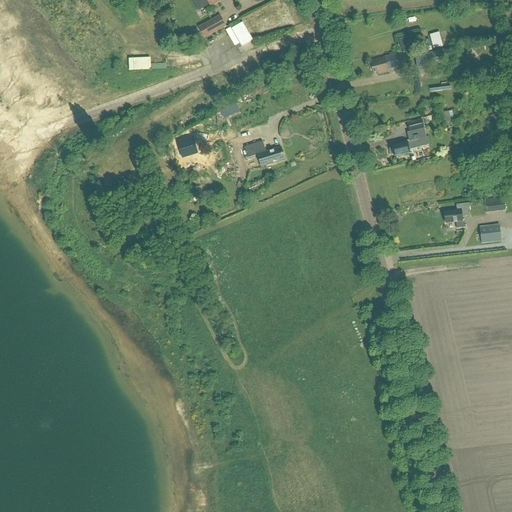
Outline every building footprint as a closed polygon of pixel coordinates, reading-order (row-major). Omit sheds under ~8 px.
[(195,24),(202,36),(224,23),(217,12),(195,24)] [(242,48),(253,41),(243,23),(232,30),(242,48)] [(223,28),(212,31),(214,37),(224,34),(223,28)] [(434,49),(443,46),(439,32),(430,35),(434,49)] [(403,52),(419,48),(415,35),(399,39),(403,52)] [(467,44),(463,47),(467,56),(472,53),(467,44)] [(440,52),(416,56),(418,68),(442,64),(440,52)] [(148,54),(125,56),(126,68),(148,67),(148,54)] [(371,62),(374,74),(377,73),(378,76),(389,73),(388,68),(391,68),(391,69),(398,67),(396,56),(385,58),(371,62)] [(224,109),(227,118),(239,113),(236,104),(224,109)] [(235,115),(225,120),(228,127),(238,123),(235,115)] [(412,131),(426,128),(424,120),(410,123),(412,131)] [(420,148),(418,140),(426,138),(424,129),(409,133),(412,142),(409,142),(409,141),(398,144),(399,145),(392,147),(392,148),(390,149),(390,151),(390,153),(391,155),(394,155),(394,156),(401,155),(401,156),(410,153),(410,150),(420,148)] [(262,153),(259,143),(245,147),(248,158),(258,155),(261,167),(285,160),(282,147),(262,153)] [(463,221),(462,217),(471,216),(469,204),(456,205),(457,211),(444,213),(446,224),(456,223),(457,229),(465,228),(464,221),(463,221)] [(482,244),(502,241),(500,225),(480,227),(482,244)]
